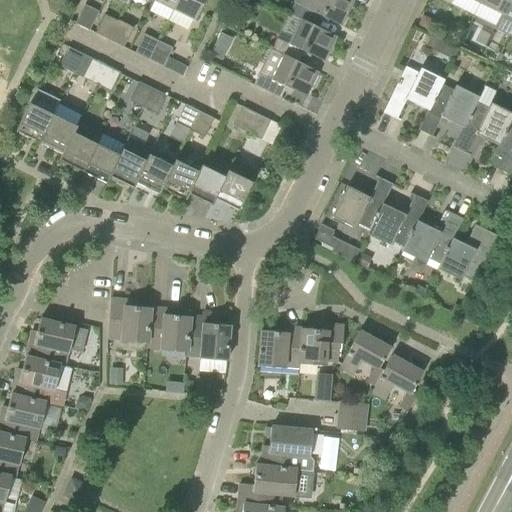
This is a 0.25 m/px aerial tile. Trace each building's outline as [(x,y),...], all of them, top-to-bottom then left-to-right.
[(153,0),(153,1),(155,1),(149,12),(168,21),(173,11),(178,0),(153,0)] [(178,0),(173,11),(193,21),(203,0),(178,0)] [(342,27),(354,2),(350,0),(310,0),(306,9),(294,3),(289,15),(300,20),(301,20),(312,26),(313,25),(318,15),(342,27)] [(479,4),(480,0),(450,0),(452,1),(450,4),(473,15),(479,4)] [(511,0),(480,0),(479,4),(502,15),(495,30),(508,36),(511,26),(511,0)] [(75,24),(89,31),(99,12),(85,5),(75,24)] [(109,41),(118,21),(104,14),(95,34),(109,41)] [(424,16),(419,26),(429,31),(434,21),(424,16)] [(300,51),(313,57),(324,62),(337,37),(313,25),(312,26),(301,20),(300,20),(289,44),(277,38),(271,50),(283,55),(295,61),(300,51)] [(133,29),(118,21),(109,41),(123,48),(133,29)] [(412,42),(445,65),(454,52),(421,29),(412,42)] [(230,45),(233,39),(220,33),(216,41),(226,46),(230,45)] [(148,60),(158,41),(144,34),(134,53),(148,60)] [(183,77),(187,67),(168,58),(173,48),(158,41),(148,60),(183,77)] [(82,54),(68,47),(59,67),(73,74),(82,54)] [(307,98),(319,73),(295,61),(283,55),(271,50),(253,85),(277,97),(282,86),(307,98)] [(105,66),(82,54),(73,74),(82,77),(97,84),(105,66)] [(453,77),(458,68),(451,64),(446,73),(453,77)] [(105,66),(97,84),(111,92),(120,73),(105,66)] [(406,67),(383,113),(400,121),(397,119),(406,100),(428,111),(441,85),(444,81),(420,69),(418,73),(406,67)] [(129,100),(143,107),(152,89),(138,82),(129,100)] [(441,85),(428,111),(418,130),(435,139),(435,138),(432,136),(441,118),(463,128),(478,97),(455,86),(453,91),(441,85)] [(152,89),(143,107),(158,114),(167,96),(152,89)] [(473,158),(482,138),(498,145),(510,119),(511,120),(511,118),(511,113),(490,103),(478,97),(463,128),(453,148),(473,158)] [(52,115),(29,104),(15,132),(38,143),(52,115)] [(191,131),(200,112),(185,105),(176,123),(191,131)] [(242,107),(233,125),(246,131),(247,132),(256,114),(242,107)] [(214,119),(200,112),(191,131),(204,137),(214,119)] [(270,121),(256,114),(247,132),(261,139),(270,121)] [(62,155),(72,134),(76,127),(52,115),(38,143),(62,155)] [(511,152),(511,119),(511,120),(510,119),(498,145),(488,165),(505,173),(502,171),(511,152)] [(96,145),(72,134),(62,155),(59,161),(83,173),(96,145)] [(103,135),(98,146),(96,145),(83,173),(106,184),(109,178),(119,156),(124,146),(103,135)] [(152,149),(129,138),(125,146),(124,146),(119,156),(109,178),(133,190),(136,184),(146,161),(152,149)] [(176,161),(175,160),(152,149),(146,161),(136,184),(159,195),(162,189),(176,161)] [(225,177),(215,200),(238,211),(252,183),(257,172),(232,160),(224,177),(225,177)] [(176,161),(162,189),(186,200),(189,194),(199,172),(198,172),(176,161)] [(199,172),(189,194),(212,206),(215,200),(225,177),(224,177),(201,165),(198,172),(199,172)] [(370,198),(347,186),(330,218),(354,231),(357,224),(369,230),(370,231),(383,204),(393,185),(376,176),(376,177),(379,179),(370,198)] [(404,215),(383,204),(370,231),(369,230),(367,235),(390,247),(393,242),(404,247),(405,248),(418,222),(427,202),(410,193),(410,194),(414,196),(404,215)] [(440,265),(453,239),(462,219),(445,211),(445,212),(449,214),(439,232),(418,222),(405,248),(404,247),(401,252),(425,264),(428,259),(439,265),(440,265)] [(333,230),(321,225),(314,239),(333,249),(338,240),(331,236),(333,230)] [(463,276),(475,282),(498,237),(475,225),(465,245),(453,239),(440,265),(439,265),(437,270),(460,281),(463,276)] [(366,269),(371,258),(361,253),(355,264),(366,270),(366,269)] [(421,298),(425,290),(417,286),(413,293),(421,298)] [(110,299),(108,330),(107,340),(146,344),(148,344),(151,308),(137,307),(138,302),(110,299)] [(458,316),(462,308),(455,305),(451,313),(458,316)] [(187,352),(190,317),(177,316),(177,310),(151,308),(148,344),(146,344),(146,347),(161,349),(161,350),(186,352),(187,352)] [(226,367),(229,326),(216,325),(217,319),(190,317),(187,352),(186,352),(185,356),(199,358),(198,373),(225,374),(226,367)] [(32,331),(25,358),(60,366),(60,367),(64,367),(67,352),(69,353),(75,327),(40,319),(37,332),(32,331)] [(342,349),(343,326),(315,324),(315,330),(301,329),(298,364),(299,364),(324,366),(326,347),(342,349)] [(298,364),(301,329),(275,326),(274,332),(261,331),(258,366),(285,368),(285,367),(299,368),(299,364),(298,364)] [(390,348),(359,331),(339,368),(353,375),(361,360),(378,370),(390,348)] [(391,356),(371,392),(385,400),(393,385),(407,393),(410,395),(422,373),(391,356)] [(11,395),(45,403),(62,407),(64,396),(62,393),(54,391),(60,367),(60,366),(25,358),(22,370),(17,369),(11,395)] [(122,385),(122,369),(109,369),(109,385),(122,385)] [(330,402),(330,401),(332,376),(317,374),(314,401),(330,402)] [(192,392),(193,382),(184,381),(183,391),(192,392)] [(39,430),(45,403),(11,395),(8,408),(3,406),(0,417),(0,433),(25,439),(25,441),(35,443),(38,429),(39,430)] [(86,413),(90,398),(82,397),(76,401),(74,410),(86,413)] [(338,416),(366,418),(367,405),(340,402),(338,416)] [(364,432),(366,418),(338,416),(337,429),(364,432)] [(312,431),(271,427),(269,447),(263,446),(261,466),(296,470),(308,471),(312,431)] [(0,433),(0,474),(10,477),(10,478),(14,479),(17,465),(19,466),(25,441),(25,439),(0,433)] [(375,438),(374,444),(378,448),(384,449),(385,438),(375,438)] [(64,460),(66,449),(55,447),(53,458),(64,460)] [(280,509),(280,508),(282,495),(293,496),(296,470),(261,466),(255,465),(254,485),(239,484),(238,505),(242,505),(280,509)] [(10,477),(0,474),(0,511),(3,503),(4,503),(10,478),(10,477)]
